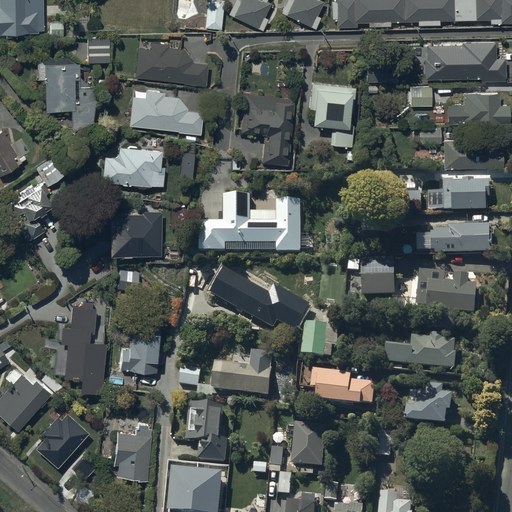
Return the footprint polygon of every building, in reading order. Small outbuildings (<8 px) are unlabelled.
[(0,7),(0,35),(39,34),(39,32),(44,31),(43,0),(0,0),(0,8),(0,7)] [(224,1),(215,0),(207,0),(204,28),(206,29),(206,31),(217,32),(217,30),(221,31),(224,1)] [(262,0),(238,0),(231,17),(259,27),(269,5),(262,1),(262,0)] [(324,0),(286,0),(285,16),(311,25),(324,5),(324,0)] [(511,20),(511,0),(335,0),(335,25),(511,20)] [(62,23),(50,23),(50,37),(62,37),(62,23)] [(110,39),(89,39),(89,63),(110,63),(110,39)] [(137,49),(134,78),(183,84),(183,85),(204,87),(206,65),(192,64),(192,62),(184,51),(169,49),(169,46),(151,43),(150,51),(137,49)] [(425,60),(425,80),(482,79),(482,81),(505,81),(505,59),(496,59),(496,43),(462,44),(462,45),(427,46),(428,60),(425,60)] [(389,80),(388,59),(367,60),(368,81),(389,80)] [(71,134),(93,124),(94,107),(97,107),(100,89),(79,88),(79,65),(69,65),(69,60),(37,60),(37,81),(43,81),(44,115),(71,113),(71,134)] [(356,88),(312,84),(310,109),(316,109),(315,124),(334,125),(332,145),(352,147),(354,127),(349,126),(350,113),(354,114),(356,88)] [(431,85),(409,86),(410,107),(431,107),(431,85)] [(163,93),(160,93),(160,91),(147,90),(147,92),(145,92),(144,99),(132,98),(129,127),(178,132),(178,134),(200,136),(202,113),(187,112),(187,110),(178,98),(164,97),(163,93)] [(464,106),(462,106),(462,103),(453,103),(453,106),(448,107),(449,126),(477,125),(477,128),(500,127),(500,124),(510,124),(509,107),(500,107),(500,93),(464,95),(464,106)] [(267,143),(264,143),(262,164),(289,166),(295,100),(243,95),(240,135),(264,137),(268,138),(267,143)] [(440,128),(419,128),(419,132),(413,132),(413,141),(419,141),(419,144),(440,144),(440,128)] [(0,177),(21,164),(1,132),(0,133),(0,177)] [(498,140),(451,141),(451,139),(446,140),(446,141),(445,141),(446,170),(504,169),(504,152),(498,152),(498,140)] [(104,158),(101,183),(150,188),(150,187),(162,188),(164,174),(162,174),(163,165),(160,164),(161,153),(139,151),(136,146),(129,146),(125,149),(118,149),(118,156),(113,159),(104,158)] [(194,152),(182,151),(179,180),(192,181),(194,152)] [(53,158),(36,169),(48,187),(64,176),(53,158)] [(452,214),(452,216),(486,215),(486,212),(491,212),(490,184),(474,185),(474,181),(464,181),(464,183),(463,183),(463,185),(453,185),(453,181),(445,181),(445,184),(443,184),(444,195),(437,195),(437,215),(452,214)] [(21,199),(10,206),(19,222),(16,223),(27,242),(44,232),(37,220),(53,211),(39,187),(33,190),(31,186),(18,193),(21,199)] [(249,223),(249,197),(225,196),(225,221),(201,221),(200,251),(226,251),(226,242),(279,243),(279,251),(299,251),(300,202),(278,201),(278,224),(249,223)] [(422,196),(397,196),(397,215),(422,215),(422,196)] [(109,258),(122,258),(122,260),(131,260),(131,258),(162,258),(162,213),(141,213),(141,215),(109,215),(109,258)] [(437,254),(437,256),(495,256),(495,240),(492,240),(492,229),(465,229),(465,226),(457,226),(457,229),(450,229),(450,230),(441,230),(441,232),(438,232),(438,235),(433,235),(433,254),(437,254)] [(341,246),(331,245),(331,250),(322,249),(321,258),(340,258),(341,246)] [(394,260),(362,261),(362,299),(395,299),(394,260)] [(277,319),(295,329),(310,302),(273,282),(268,291),(223,265),(209,290),(273,325),(277,319)] [(141,273),(119,270),(116,289),(138,292),(141,273)] [(427,310),(427,314),(475,317),(477,289),(469,289),(470,281),(455,279),(454,287),(445,286),(445,277),(419,275),(417,309),(427,310)] [(400,301),(400,302),(394,302),(393,311),(406,311),(406,303),(403,302),(403,301),(400,301)] [(83,309),(73,308),(71,330),(64,329),(63,344),(69,344),(66,381),(82,382),(81,394),(103,396),(108,344),(91,342),(91,335),(95,336),(98,309),(93,309),(94,303),(83,302),(83,309)] [(328,327),(306,325),(303,359),(325,361),(328,327)] [(157,374),(161,337),(131,334),(130,350),(121,349),(119,370),(157,374)] [(23,336),(14,346),(35,364),(44,353),(23,336)] [(387,347),(385,367),(454,374),(457,346),(443,344),(443,339),(432,337),(431,343),(412,341),(411,350),(387,347)] [(0,368),(8,363),(0,349),(0,368)] [(213,390),(199,388),(198,398),(213,400),(213,395),(269,400),(272,372),(270,372),(271,362),(257,361),(253,367),(252,371),(215,367),(213,390)] [(0,418),(17,433),(49,395),(35,382),(33,385),(21,375),(20,376),(13,369),(4,379),(11,385),(0,397),(0,418)] [(46,369),(40,376),(56,391),(63,383),(46,369)] [(181,370),(179,386),(198,389),(200,372),(181,370)] [(353,374),(315,372),(313,394),(318,394),(318,407),(363,411),(364,408),(374,409),(376,385),(353,382),(353,374)] [(407,411),(405,429),(446,433),(448,417),(451,417),(453,400),(442,399),(443,391),(427,389),(426,396),(417,395),(415,412),(407,411)] [(190,445),(199,448),(198,465),(226,467),(228,444),(224,444),(225,432),(222,432),(223,411),(189,408),(186,444),(190,445)] [(57,470),(87,435),(67,417),(61,424),(56,420),(41,437),(45,440),(35,451),(57,470)] [(134,435),(116,433),(113,467),(117,467),(116,478),(146,482),(150,430),(147,430),(148,426),(137,425),(137,429),(134,428),(134,435)] [(326,429),(296,427),(295,430),(285,429),(284,441),(294,442),(292,470),(301,471),(301,477),(314,478),(315,472),(323,472),(326,429)] [(281,475),(283,450),(273,449),(271,474),(281,475)] [(97,466),(85,455),(72,470),(83,481),(97,466)] [(217,511),(222,469),(171,464),(167,509),(194,511),(217,511)] [(267,467),(255,466),(254,476),(266,476),(267,467)] [(292,477),(281,476),(279,496),(290,497),(292,477)] [(339,486),(328,484),(326,501),(337,502),(339,486)] [(94,492),(78,485),(71,501),(87,508),(94,492)] [(401,497),(383,495),(382,511),(414,511),(415,506),(400,504),(401,497)] [(315,511),(317,501),(302,499),(301,508),(288,507),(287,511),(315,511)] [(120,501),(117,511),(143,511),(145,507),(120,501)]
